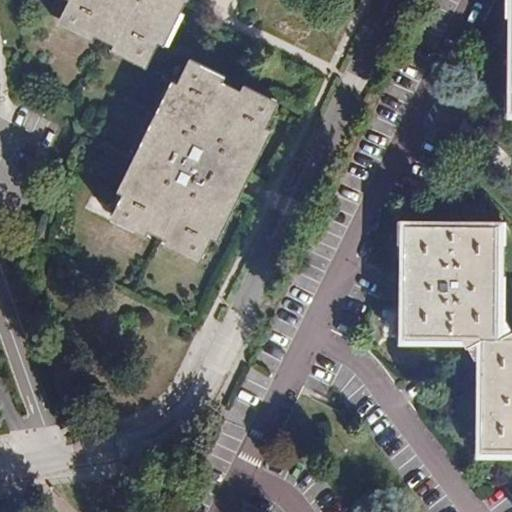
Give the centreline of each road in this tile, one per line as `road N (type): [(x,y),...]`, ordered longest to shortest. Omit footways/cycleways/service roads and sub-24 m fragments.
road 1 (residential): [(399,0),(226,352),(190,408),(159,440),(53,458)]
road 2 (residential): [(314,335),(476,0)]
road 3 (residential): [(473,511),(362,364),(314,335)]
road 4 (residential): [(0,301),(53,458)]
road 5 (residential): [(243,471),(314,335)]
